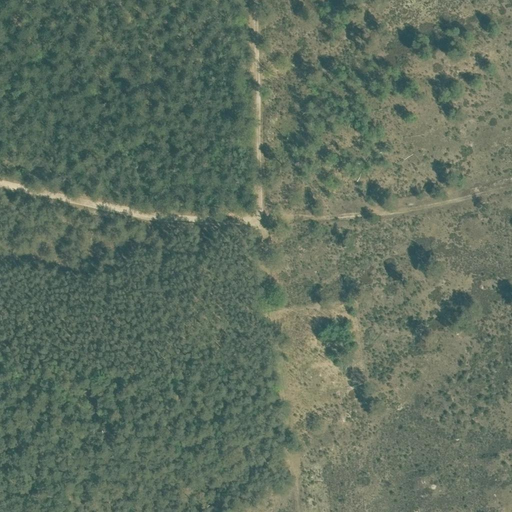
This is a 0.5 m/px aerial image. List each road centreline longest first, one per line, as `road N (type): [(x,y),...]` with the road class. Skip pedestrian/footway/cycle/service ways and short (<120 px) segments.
road 1 (track): [(296,511),(265,231)]
road 2 (track): [(0,186),(156,218),(259,220)]
road 3 (track): [(265,231),(283,219),(388,211),(511,187)]
road 4 (track): [(259,220),(251,0)]
road 5 (track): [(12,0),(103,10),(145,0)]
